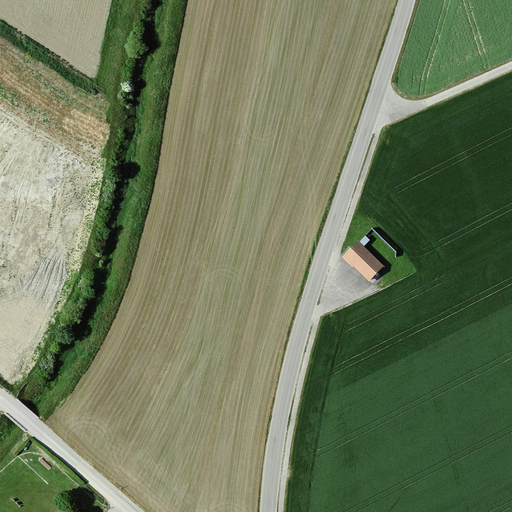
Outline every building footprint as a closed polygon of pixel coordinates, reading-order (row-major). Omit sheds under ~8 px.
[(383,266),(358,244),(346,257),(371,280),(383,266)] [(496,312),(468,325),(474,338),(503,326),(496,312)] [(495,416),(511,408),(511,330),(509,325),(462,347),(495,416)] [(418,359),(413,330),(383,335),(388,364),(418,359)] [(356,352),(342,366),(359,383),(373,370),(356,352)] [(313,410),(345,416),(348,399),(316,393),(313,410)] [(317,511),(364,511),(352,491),(317,511)]
